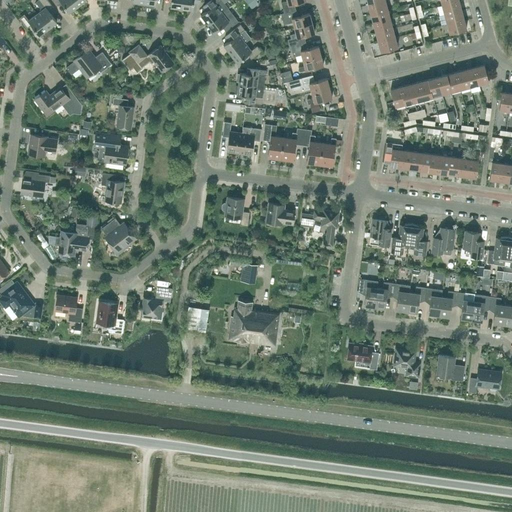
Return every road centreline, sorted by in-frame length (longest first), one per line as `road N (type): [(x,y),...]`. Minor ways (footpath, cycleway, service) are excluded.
road 1 (unclassified): [(511,492),(0,423)]
road 2 (secondary): [(511,443),(0,375)]
road 3 (residential): [(43,64),(22,81),(4,212),(47,267),(121,279),(192,227),(200,173)]
road 4 (residential): [(200,173),(212,76),(182,35),(101,24),(43,64)]
road 5 (residential): [(511,347),(345,318),(360,195)]
road 6 (residential): [(360,195),(200,173)]
road 7 (residential): [(511,214),(360,195)]
road 8 (residential): [(358,79),(485,49)]
